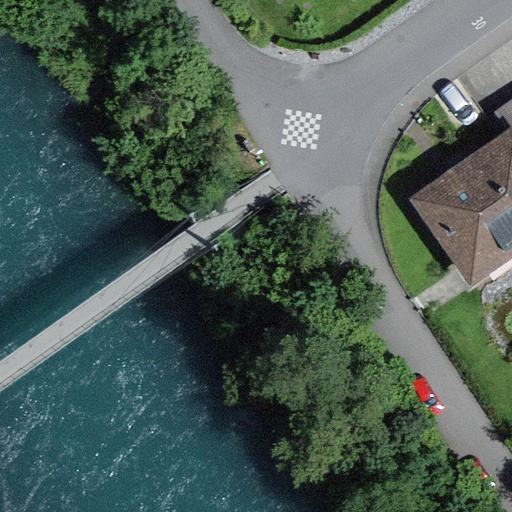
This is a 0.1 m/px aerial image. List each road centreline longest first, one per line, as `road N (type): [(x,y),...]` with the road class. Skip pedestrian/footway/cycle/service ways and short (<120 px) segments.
road 1 (residential): [(511,485),(290,144)]
road 2 (residential): [(492,0),(290,144)]
road 3 (residential): [(290,144),(195,0)]
